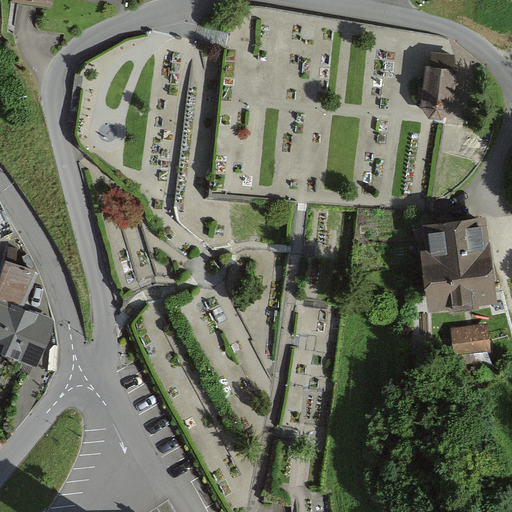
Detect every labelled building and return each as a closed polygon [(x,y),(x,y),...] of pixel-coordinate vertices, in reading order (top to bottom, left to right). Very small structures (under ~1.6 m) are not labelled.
[(12,0),(11,7),(48,11),(49,0),(12,0)] [(458,68),(427,64),(422,102),(435,120),(453,106),(458,68)] [(480,219),(420,226),(431,307),(490,300),(480,219)] [(34,275),(11,266),(0,295),(0,353),(36,367),(53,321),(20,309),(34,275)] [(485,330),(450,335),(454,357),(488,351),(485,330)]
